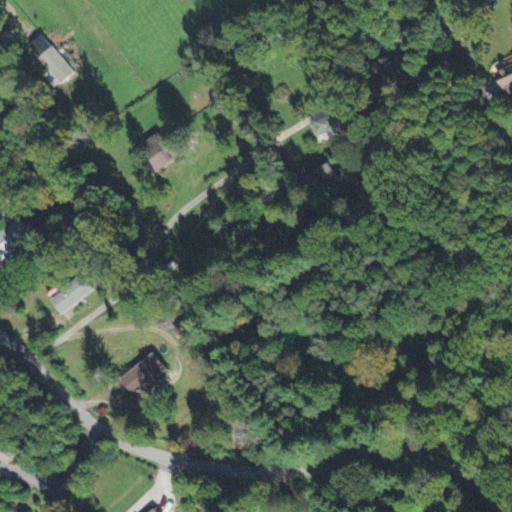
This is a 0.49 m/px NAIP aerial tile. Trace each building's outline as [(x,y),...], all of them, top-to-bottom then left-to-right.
[(78,74),(44,36),(31,48),(64,86),(78,74)] [(511,68),(497,76),(504,92),(511,87),(511,68)] [(343,135),(341,117),(319,119),(321,133),(328,133),(329,136),(343,135)] [(165,170),(183,156),(163,132),(146,146),(165,170)] [(316,193),(339,180),(331,165),(307,178),(316,193)] [(0,235),(0,262),(6,259),(11,266),(18,261),(11,251),(33,235),(21,219),(0,235)] [(96,290),(84,276),(52,302),(63,316),(96,290)] [(172,376),(158,355),(123,379),(138,400),(172,376)]
